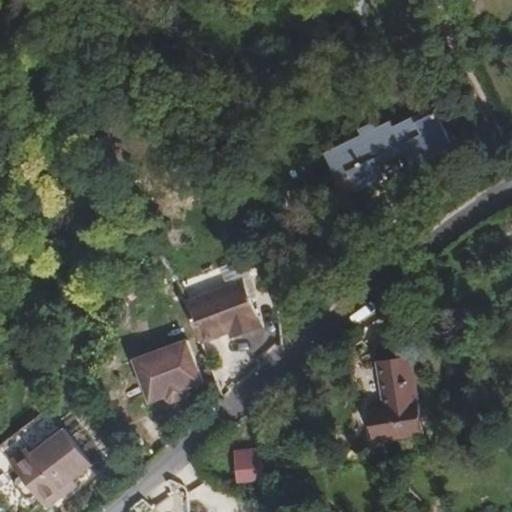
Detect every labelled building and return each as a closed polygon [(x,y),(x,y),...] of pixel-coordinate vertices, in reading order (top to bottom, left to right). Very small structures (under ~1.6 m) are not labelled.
[(360,129),(362,134),(326,152),(337,177),(350,171),(358,189),(385,177),(380,164),(405,153),(417,178),(442,167),(436,153),(452,146),(437,112),(421,121),(418,115),(394,126),(391,120),(378,127),(375,121),(360,129)] [(242,288),(186,311),(203,351),(230,341),(233,346),(261,334),(242,288)] [(135,369),(150,405),(167,398),(169,405),(171,407),(175,409),(187,405),(189,400),(188,397),(204,390),(188,348),(135,369)] [(424,432),(411,355),(378,363),(385,404),(372,407),(377,441),(424,432)] [(167,398),(150,405),(152,411),(169,405),(167,398)] [(30,504),(37,511),(66,487),(86,470),(59,437),(9,479),(15,485),(11,488),(10,495),(19,506),(26,507),(30,504)] [(262,477),(259,448),(238,451),(241,480),(262,477)] [(66,487),(37,511),(45,511),(70,492),(66,487)]
